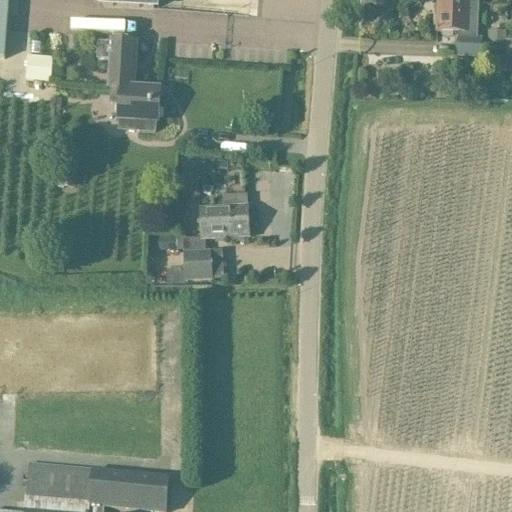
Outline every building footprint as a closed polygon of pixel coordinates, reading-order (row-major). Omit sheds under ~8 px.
[(0,0),(0,61),(6,62),(9,0),(118,0),(118,8),(104,7),(104,8),(155,12),(155,0),(0,0)] [(469,0),(437,0),(436,34),(463,35),(463,40),(458,40),(457,59),(481,60),(483,40),(477,40),(478,15),(478,3),(470,3),(469,0)] [(164,12),(164,21),(225,22),(225,12),(164,12)] [(71,22),(72,34),(109,33),(109,21),(71,22)] [(506,53),(506,35),(489,35),(489,53),(506,53)] [(134,92),(134,91),(137,46),(98,44),(97,61),(111,62),(109,91),(120,92),(120,91),(134,92)] [(52,60),(27,58),(25,83),(50,85),(52,60)] [(487,59),(486,70),(504,72),(504,60),(487,59)] [(160,93),(134,91),(134,92),(120,91),(120,92),(119,124),(138,125),(137,134),(156,135),(156,126),(159,126),(160,93)] [(76,153),(61,152),(60,169),(75,170),(76,153)] [(182,162),(182,182),(198,182),(198,178),(214,178),(214,161),(182,162)] [(199,187),(182,187),(182,199),(200,199),(199,187)] [(225,211),(200,212),(202,244),(206,243),(250,241),(248,210),(247,198),(224,200),(225,211)] [(184,255),(183,255),(185,285),(213,284),(211,253),(206,254),(206,243),(202,244),(184,245),(184,255)] [(105,511),(105,509),(130,511),(167,511),(171,479),(92,472),(29,466),(26,500),(25,500),(24,511),(105,511)]
